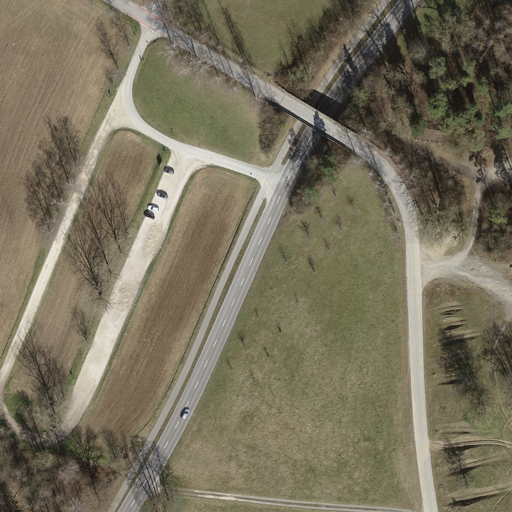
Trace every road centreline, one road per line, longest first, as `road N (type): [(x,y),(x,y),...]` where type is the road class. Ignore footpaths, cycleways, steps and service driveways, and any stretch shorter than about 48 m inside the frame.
road 1 (unclassified): [(431,511),(414,367),(411,222),(389,169),(152,21)]
road 2 (tertiary): [(409,0),(322,116),(128,511)]
road 3 (track): [(0,384),(114,111)]
road 4 (track): [(388,76),(382,93),(391,127),(477,180),(466,245),(450,259),(413,260)]
road 5 (track): [(413,511),(142,486)]
